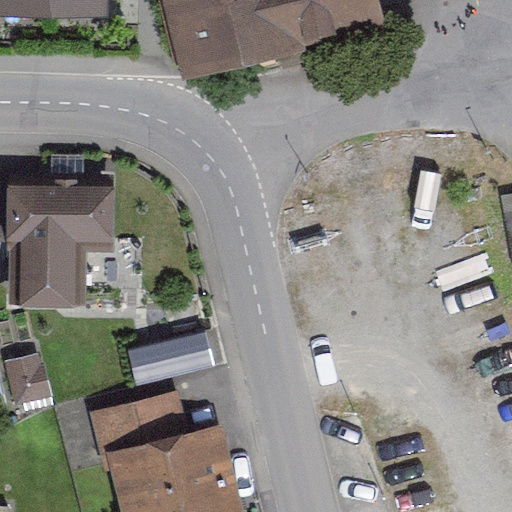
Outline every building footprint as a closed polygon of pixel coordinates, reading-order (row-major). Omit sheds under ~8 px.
[(0,0),(0,8),(109,8),(109,0),(0,0)] [(387,30),(379,0),(166,0),(183,75),(387,30)] [(121,291),(122,183),(11,182),(10,290),(121,291)] [(140,372),(219,356),(212,322),(133,339),(140,372)] [(246,511),(225,424),(107,452),(121,511),(246,511)]
